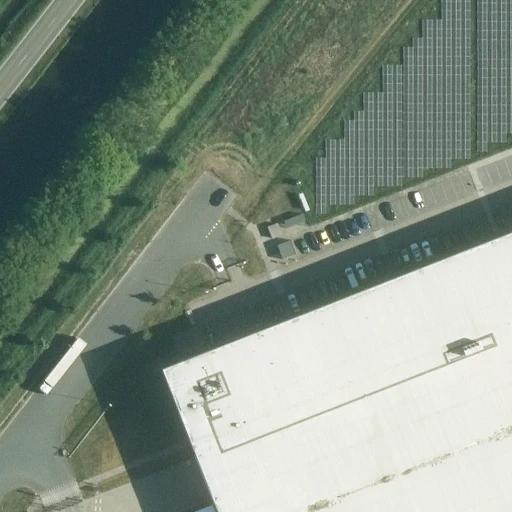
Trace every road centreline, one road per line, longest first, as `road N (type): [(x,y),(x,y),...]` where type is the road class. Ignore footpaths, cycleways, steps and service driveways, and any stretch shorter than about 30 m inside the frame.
road 1 (unclassified): [(0,467),(217,187)]
road 2 (unclassified): [(0,258),(201,0)]
